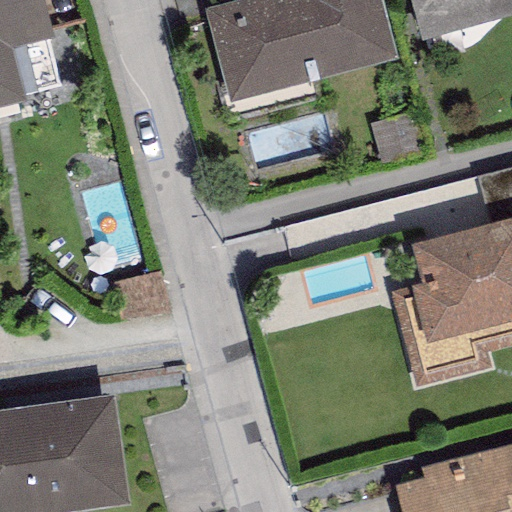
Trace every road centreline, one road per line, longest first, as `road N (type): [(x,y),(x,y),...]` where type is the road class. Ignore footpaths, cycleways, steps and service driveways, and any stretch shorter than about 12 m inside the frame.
road 1 (residential): [(269,511),(135,0)]
road 2 (unknown): [(190,210),(292,195),(511,143)]
road 3 (unknown): [(222,332),(0,381)]
